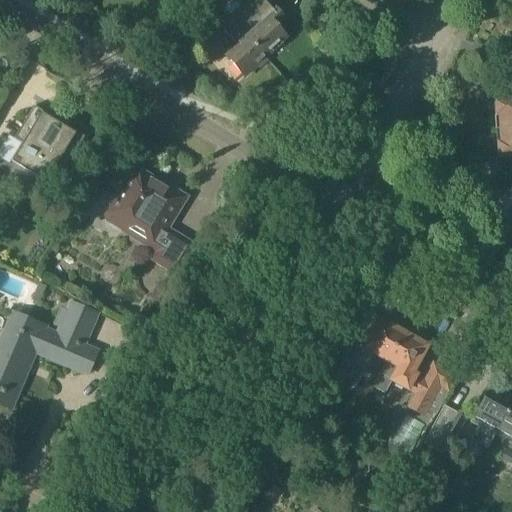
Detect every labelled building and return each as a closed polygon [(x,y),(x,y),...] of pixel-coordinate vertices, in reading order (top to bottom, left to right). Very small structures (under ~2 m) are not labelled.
[(245,35),(264,57),(286,37),(276,25),(285,17),(276,8),(275,8),(267,0),(248,0),(229,17),(245,35)] [(202,12),(189,34),(203,43),(217,20),(202,12)] [(264,57),(245,35),(222,56),(242,78),(265,58),(264,57)] [(497,129),(511,127),(511,100),(495,102),(497,129)] [(24,144),(14,161),(37,175),(47,181),(57,164),(66,169),(85,137),(34,106),(15,139),(24,144)] [(511,127),(497,129),(499,157),(511,156),(511,127)] [(114,199),(107,211),(109,222),(123,230),(154,249),(155,247),(159,249),(153,260),(176,274),(194,245),(170,231),(169,232),(166,230),(182,203),(185,198),(161,183),(141,171),(136,170),(133,171),(130,174),(114,199)] [(32,299),(40,303),(46,288),(38,285),(32,299)] [(83,345),(96,314),(70,303),(57,334),(44,328),(45,326),(13,313),(0,343),(0,403),(10,408),(34,351),(86,373),(95,350),(83,345)] [(387,360),(403,333),(379,319),(364,347),(387,360)] [(403,333),(387,360),(372,386),(384,393),(391,381),(414,394),(407,407),(423,416),(426,411),(436,416),(449,393),(459,376),(433,362),(423,379),(413,373),(427,346),(403,333)] [(348,337),(347,338),(328,373),(330,375),(341,381),(362,344),(348,337)] [(321,391),(330,375),(328,373),(317,367),(307,384),(321,391)] [(511,406),(511,394),(493,384),(473,420),(480,425),(479,427),(476,433),(478,440),(488,446),(495,433),(497,434),(511,406)] [(511,406),(497,434),(508,440),(499,457),(511,464),(511,406)] [(444,407),(424,444),(441,454),(448,450),(466,420),(444,407)]
